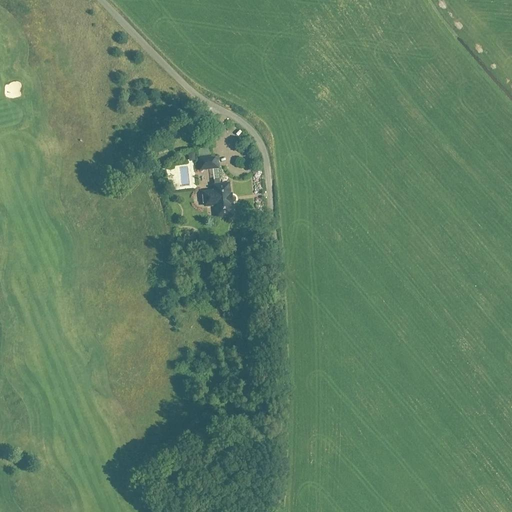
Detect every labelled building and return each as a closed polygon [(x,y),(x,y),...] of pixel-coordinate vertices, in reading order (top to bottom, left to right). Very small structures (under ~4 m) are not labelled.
[(196,151),(188,153),(189,158),(192,161),(197,160),(196,151)] [(214,156),(199,158),(200,170),(215,168),(214,156)] [(178,171),(178,174),(169,176),(171,191),(189,188),(186,170),(178,171)] [(199,172),(199,185),(213,185),(212,171),(199,172)] [(233,204),(232,194),(230,194),(229,183),(220,184),(220,179),(214,180),(215,185),(214,185),(215,191),(204,192),(204,194),(202,195),(203,203),(205,204),(205,206),(208,206),(209,207),(212,206),(213,205),(216,205),(218,216),(233,215),(231,204),(233,204)]
